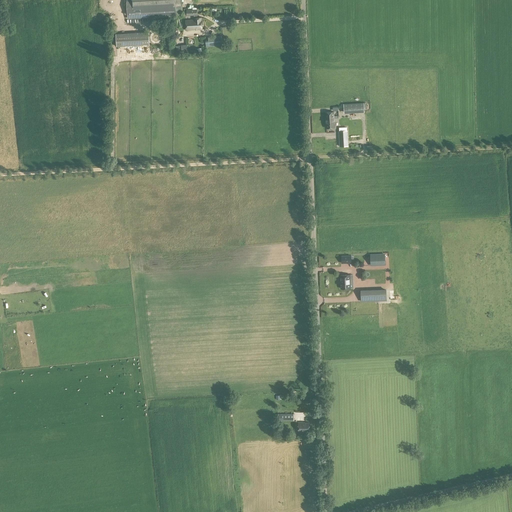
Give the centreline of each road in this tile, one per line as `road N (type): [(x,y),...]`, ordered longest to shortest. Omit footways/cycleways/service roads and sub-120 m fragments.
road 1 (track): [(0,174),(511,146)]
road 2 (unclassified): [(327,511),(303,0)]
road 3 (unclassified): [(511,476),(356,511)]
